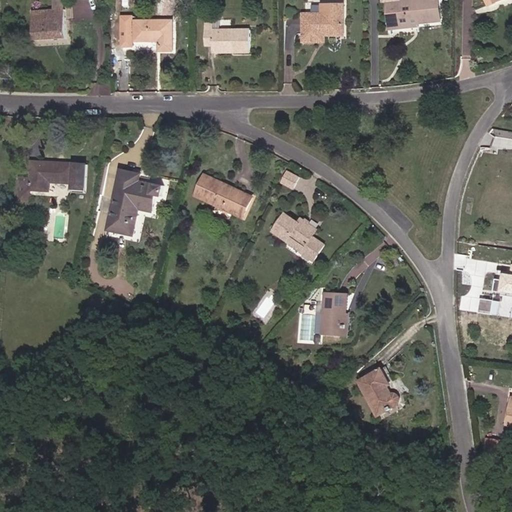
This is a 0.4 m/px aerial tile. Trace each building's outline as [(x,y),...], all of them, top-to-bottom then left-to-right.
[(66,9),(65,0),(54,0),(54,10),(66,9)] [(442,21),(440,0),(407,0),(402,1),(401,0),(387,0),(388,3),(390,27),(414,24),(413,19),(419,18),(420,24),(442,21)] [(345,32),(345,5),(324,5),(324,14),(304,14),(304,42),(322,42),(322,29),(326,29),(326,32),(345,32)] [(68,38),(66,9),(54,10),(33,11),(35,40),(68,38)] [(174,51),(174,21),(134,21),(134,17),(123,17),(124,47),(134,47),(134,41),(145,41),(160,41),(160,49),(160,51),(174,51)] [(391,31),(420,28),(420,24),(419,18),(413,19),(414,24),(390,27),(391,31)] [(252,52),(252,30),(221,30),(221,20),(206,20),(206,46),(214,45),(214,50),(232,50),(232,52),(252,52)] [(345,36),(345,32),(326,32),(326,29),(322,29),(322,42),(326,42),(326,36),(345,36)] [(160,49),(160,41),(145,41),(145,50),(160,49)] [(26,164),(27,151),(16,150),(15,163),(26,164)] [(88,185),(89,165),(33,161),(32,177),(21,177),(19,201),(31,201),(32,190),(50,191),(51,182),(51,180),(56,181),(56,182),(75,183),(75,184),(88,185)] [(142,175),(122,171),(121,178),(141,182),(142,175)] [(295,190),(301,178),(288,171),(282,183),(295,190)] [(248,211),(255,198),(206,175),(197,195),(236,214),(240,207),(248,211)] [(155,212),(158,195),(164,197),(166,186),(156,184),(155,185),(141,182),(121,178),(110,230),(130,234),(133,221),(138,222),(141,209),(155,212)] [(87,194),(88,185),(75,184),(74,193),(87,194)] [(245,218),(248,211),(240,207),(236,214),(245,218)] [(314,237),(319,230),(302,219),(300,223),(286,214),(274,231),(289,241),(291,238),(305,247),(302,252),(315,261),(326,245),(314,237)] [(495,227),(496,220),(489,218),(487,226),(495,227)] [(20,251),(21,237),(14,237),(13,240),(11,239),(10,247),(13,247),(12,250),(20,251)] [(511,271),(502,270),(500,283),(511,285),(511,291),(510,302),(508,302),(506,311),(511,311),(511,271)] [(510,302),(511,291),(511,285),(500,283),(495,309),(506,311),(508,302),(510,302)] [(349,314),(350,294),(326,292),(323,335),(348,337),(349,314)] [(105,310),(109,301),(95,294),(91,303),(105,310)] [(286,305),(291,299),(286,295),(282,301),(286,305)] [(392,385),(383,369),(361,381),(381,416),(401,404),(402,403),(403,400),(400,395),(398,394),(394,394),(390,386),(392,385)] [(505,454),(507,442),(487,439),(485,451),(505,454)]
